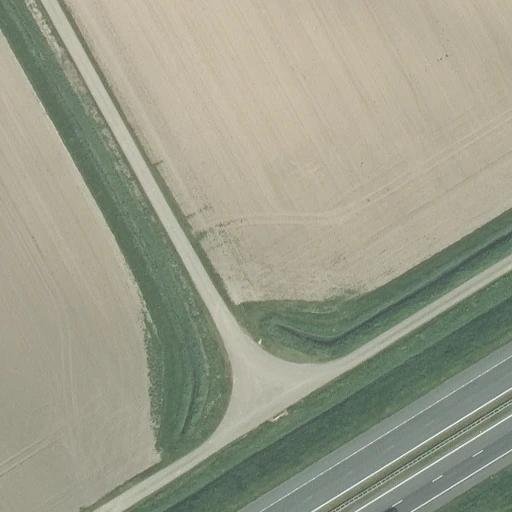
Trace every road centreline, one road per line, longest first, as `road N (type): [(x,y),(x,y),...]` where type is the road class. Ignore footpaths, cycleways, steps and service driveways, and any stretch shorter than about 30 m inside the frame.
road 1 (unclassified): [(275,406),(52,0)]
road 2 (unclassified): [(275,406),(511,261)]
road 3 (motorway): [(511,375),(291,511)]
road 4 (unclassified): [(105,511),(275,406)]
road 5 (motorway): [(380,511),(511,430)]
